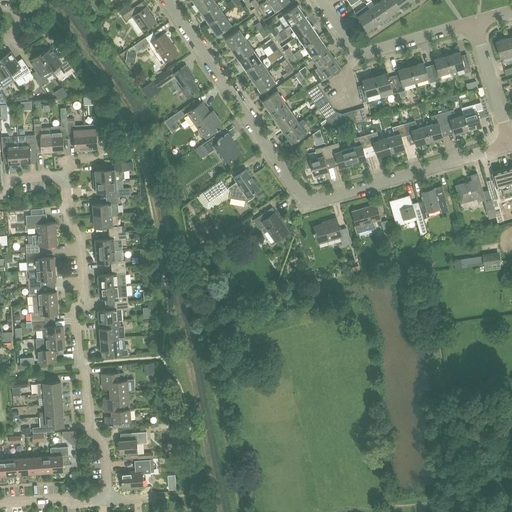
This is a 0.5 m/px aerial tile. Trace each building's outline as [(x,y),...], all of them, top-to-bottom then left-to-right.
[(199,0),(195,3),(202,14),(217,4),(214,0),(199,0)] [(256,0),(252,0),(250,2),(255,8),(260,5),(256,0)] [(288,0),(267,0),(274,10),(289,0),(288,0)] [(392,0),(380,0),(378,2),(388,16),(398,9),(392,0)] [(392,0),(398,9),(409,1),(407,0),(392,0)] [(240,2),(235,5),(240,12),(245,9),(240,2)] [(288,4),(287,2),(274,10),(276,13),(288,4)] [(388,16),(378,2),(368,9),(377,23),(388,16)] [(146,7),(141,10),(137,4),(132,8),(129,3),(118,10),(126,21),(132,16),(142,31),(156,21),(146,7)] [(202,14),(209,24),(224,13),(217,4),(202,14)] [(260,5),(255,8),(257,11),(259,14),(264,11),(260,5)] [(282,15),(289,26),(303,16),(296,5),(282,15)] [(366,6),(356,12),(358,15),(357,16),(367,30),(377,23),(368,9),(366,6)] [(224,13),(209,24),(217,35),(231,25),(224,13)] [(289,26),(296,37),(311,27),(303,16),(289,26)] [(259,22),(255,25),(259,31),(263,28),(259,22)] [(275,27),(269,30),(274,36),(279,33),(275,27)] [(296,37),(303,47),(313,40),(318,37),(311,27),(296,37)] [(263,28),(259,31),(263,38),(268,34),(263,28)] [(225,40),(231,50),(246,40),(239,29),(224,39),(225,40)] [(164,32),(151,41),(166,62),(178,53),(164,32)] [(279,33),(274,36),(278,43),(283,39),(279,33)] [(303,47),(310,58),(325,48),(320,40),(318,37),(313,40),(303,47)] [(149,44),(145,38),(133,45),(138,51),(149,44)] [(511,55),(511,54),(507,38),(495,42),(500,59),(511,55)] [(231,50),(238,60),(253,50),(246,40),(231,50)] [(274,42),(269,46),(273,52),(278,49),(274,42)] [(63,54),(58,58),(51,47),(41,54),(52,70),(59,65),(64,72),(71,67),(63,54)] [(289,48),(284,51),(288,57),(293,54),(289,48)] [(310,58),(317,68),(332,58),(325,48),(310,58)] [(278,49),(273,52),(277,58),(282,55),(278,49)] [(238,60),(245,71),(260,61),(253,50),(238,60)] [(10,51),(0,57),(0,58),(9,72),(10,74),(15,81),(31,71),(22,58),(17,61),(10,51)] [(459,51),(446,55),(451,71),(453,77),(458,75),(456,70),(464,67),(465,72),(471,70),(466,55),(461,56),(459,51)] [(135,63),(136,53),(127,52),(126,62),(135,63)] [(29,60),(36,70),(32,73),(40,86),(48,81),(46,78),(53,73),(51,70),(50,69),(41,54),(40,54),(39,53),(29,60)] [(293,54),(288,57),(293,64),(297,60),(293,54)] [(436,63),(430,65),(435,81),(441,80),(439,75),(451,71),(446,55),(434,59),(436,63)] [(0,89),(7,85),(2,77),(9,72),(0,58),(0,89)] [(332,58),(317,68),(325,79),(339,69),(332,58)] [(245,71),(253,82),(267,72),(260,61),(245,71)] [(423,62),(411,65),(415,82),(428,78),(429,83),(430,83),(435,81),(430,65),(424,67),(423,62)] [(183,66),(180,68),(177,70),(173,73),(182,86),(181,86),(188,97),(199,89),(192,79),(194,77),(186,64),(183,66)] [(283,67),(288,73),(293,70),(288,64),(283,67)] [(399,74),(394,75),(398,92),(404,90),(403,85),(415,82),(410,65),(398,69),(399,74)] [(174,77),(172,74),(169,69),(154,79),(158,84),(159,86),(174,77)] [(299,71),(294,74),(299,80),(303,77),(299,71)] [(267,72),(253,82),(260,92),(275,82),(267,72)] [(307,77),(314,83),(318,77),(311,72),(307,77)] [(387,73),(374,76),(379,92),(391,89),(393,94),(398,92),(394,75),(388,77),(387,73)] [(362,80),(364,84),(358,86),(362,102),(369,100),(367,96),(379,92),(374,76),(362,80)] [(303,77),(299,80),(303,87),(308,84),(303,77)] [(317,84),(306,92),(310,97),(321,90),(317,84)] [(146,86),(141,89),(143,93),(144,94),(150,91),(146,86)] [(321,90),(310,97),(314,103),(324,96),(321,90)] [(261,101),(269,112),(284,102),(276,91),(261,101)] [(95,99),(91,95),(87,99),(91,103),(95,99)] [(324,96),(314,103),(318,108),(328,101),(324,96)] [(460,107),(463,115),(467,130),(481,126),(479,118),(485,117),(489,116),(484,96),(479,98),(480,101),(469,105),(460,107)] [(328,101),(318,108),(321,113),(332,107),(328,101)] [(213,117),(203,102),(187,112),(203,135),(221,122),(216,115),(213,117)] [(284,102),(269,112),(276,122),(291,112),(284,102)] [(332,107),(321,113),(325,119),(335,112),(332,107)] [(363,107),(357,109),(360,122),(366,120),(363,107)] [(50,127),(50,128),(52,150),(63,150),(62,139),(68,139),(67,121),(66,108),(60,108),(61,126),(50,127)] [(297,108),(276,122),(284,133),(299,123),(295,118),(301,114),(297,108)] [(164,121),(171,132),(179,126),(175,121),(184,115),(181,109),(164,121)] [(357,109),(352,110),(355,123),(360,122),(357,109)] [(453,109),(441,113),(445,124),(451,122),(454,134),(467,130),(463,115),(455,117),(453,109)] [(352,110),(347,112),(350,124),(355,123),(352,110)] [(335,112),(325,119),(327,122),(332,129),(333,129),(344,126),(341,114),(335,112)] [(341,114),(344,126),(350,124),(347,112),(341,114)] [(432,124),(424,126),(428,137),(429,141),(443,137),(439,126),(445,124),(441,113),(430,116),(432,124)] [(94,125),(84,125),(85,148),(97,147),(96,133),(101,133),(100,119),(93,119),(94,125)] [(74,120),(67,121),(68,139),(74,139),(74,149),(85,148),(84,125),(74,126),(74,120)] [(303,120),(284,133),(291,143),(306,133),(301,126),(305,124),(303,120)] [(415,120),(403,124),(406,135),(412,133),(416,145),(429,141),(428,137),(424,126),(417,128),(415,120)] [(40,122),(33,123),(34,134),(34,137),(40,137),(41,151),(52,150),(50,128),(41,128),(40,122)] [(394,135),(386,137),(390,153),(404,149),(401,137),(406,135),(403,124),(392,127),(394,135)] [(314,133),(316,140),(323,138),(321,131),(314,133)] [(376,131),(365,135),(368,146),(374,145),(377,157),(390,153),(386,137),(379,139),(376,131)] [(228,133),(218,140),(215,135),(195,149),(200,156),(206,151),(208,154),(215,149),(225,163),(232,159),(233,159),(241,153),(228,133)] [(34,134),(17,135),(19,163),(30,162),(29,148),(35,148),(34,137),(34,134)] [(17,135),(0,136),(1,151),(7,150),(8,163),(19,163),(17,135)] [(356,146),(347,148),(352,164),(366,159),(362,148),(368,146),(365,135),(354,138),(356,146)] [(434,145),(442,143),(441,138),(426,142),(428,150),(435,148),(434,145)] [(338,143),(327,146),(330,157),(335,156),(339,167),(352,164),(347,148),(340,150),(338,143)] [(317,157),(309,159),(314,175),(327,171),(324,159),(330,157),(327,146),(315,149),(317,157)] [(113,169),(96,170),(97,181),(122,179),(124,179),(124,169),(132,169),(132,161),(112,162),(113,169)] [(505,198),(511,196),(511,166),(492,172),(496,187),(501,186),(505,198)] [(227,186),(229,188),(230,189),(229,196),(247,198),(253,193),(254,190),(257,188),(248,176),(250,175),(246,168),(233,177),(236,181),(227,186)] [(472,180),(455,185),(461,202),(472,199),(471,196),(476,195),(478,200),(484,199),(477,174),(471,175),(472,180)] [(122,179),(97,181),(98,191),(114,190),(114,196),(106,197),(120,196),(131,195),(131,187),(123,188),(122,179)] [(417,202),(422,218),(429,216),(427,212),(439,209),(440,213),(449,210),(442,185),(421,191),(424,200),(417,202)] [(208,201),(217,195),(211,186),(202,192),(208,201)] [(409,195),(389,201),(396,225),(404,223),(403,219),(415,215),(416,219),(420,235),(426,233),(422,218),(417,202),(412,203),(409,195)] [(106,203),(93,204),(94,216),(112,215),(118,214),(117,202),(120,202),(120,196),(106,197),(106,203)] [(484,201),(489,217),(490,218),(495,216),(495,215),(493,206),(492,201),(491,199),(485,201),(484,201)] [(376,204),(352,211),(356,225),(354,226),(356,233),(375,228),(373,221),(380,219),(376,204)] [(266,212),(253,220),(260,229),(264,226),(274,240),(289,230),(276,212),(269,217),(266,212)] [(54,222),(45,222),(44,214),(25,215),(26,228),(35,227),(37,229),(37,234),(55,233),(54,222)] [(112,215),(94,216),(94,227),(108,226),(108,233),(122,232),(121,225),(113,226),(112,215)] [(318,243),(340,236),(341,236),(340,230),(336,218),(327,220),(328,222),(313,226),(318,243)] [(381,222),(385,235),(392,233),(388,220),(381,222)] [(235,227),(238,231),(243,228),(240,223),(235,227)] [(341,236),(340,236),(342,246),(350,243),(346,228),(340,230),(341,236)] [(109,238),(95,239),(96,252),(115,250),(114,240),(126,239),(126,231),(122,232),(108,233),(109,238)] [(204,233),(201,232),(198,233),(198,236),(199,239),(202,240),(205,239),(206,235),(204,233)] [(25,247),(20,248),(21,253),(26,253),(39,251),(39,245),(56,243),(55,233),(37,234),(32,235),(33,242),(25,243),(25,247)] [(115,250),(96,252),(97,262),(110,261),(111,268),(126,267),(125,260),(122,260),(121,250),(115,250)] [(39,251),(26,253),(27,270),(54,267),(53,256),(40,257),(39,251)] [(482,255),(485,271),(501,269),(498,253),(482,255)] [(54,267),(27,270),(29,287),(56,285),(55,277),(54,267)] [(111,273),(98,275),(99,287),(118,285),(123,285),(126,285),(125,273),(126,273),(126,267),(111,268),(111,273)] [(56,285),(29,287),(29,296),(32,296),(32,304),(39,303),(57,302),(56,285)] [(118,285),(99,287),(100,298),(104,297),(105,304),(129,302),(131,302),(131,296),(128,296),(128,295),(124,295),(123,285),(118,285)] [(33,313),(31,313),(31,321),(55,319),(54,312),(58,311),(57,302),(39,303),(32,304),(33,313)] [(106,310),(98,310),(99,322),(104,322),(122,320),(121,309),(129,308),(129,302),(105,304),(106,310)] [(55,319),(31,321),(32,331),(41,330),(42,338),(64,336),(63,326),(55,326),(55,319)] [(105,328),(99,328),(100,340),(124,338),(123,327),(120,327),(120,321),(104,322),(105,328)] [(65,345),(64,336),(46,337),(46,344),(37,344),(38,353),(39,353),(39,359),(51,358),(50,352),(52,352),(51,346),(65,345)] [(101,351),(106,351),(107,357),(129,355),(128,349),(125,349),(124,338),(100,340),(101,351)] [(154,362),(144,363),(145,370),(150,370),(151,374),(156,373),(155,367),(154,367),(154,362)] [(109,388),(110,393),(128,391),(127,380),(119,380),(119,372),(101,374),(102,388),(109,388)] [(27,378),(11,380),(11,388),(28,386),(27,378)] [(43,383),(37,383),(37,390),(38,394),(61,392),(60,381),(43,383)] [(103,399),(104,411),(130,409),(122,409),(121,404),(129,403),(128,391),(110,393),(110,398),(103,399)] [(61,392),(38,394),(31,395),(31,399),(38,399),(38,405),(45,405),(62,403),(61,392)] [(45,405),(45,411),(39,412),(39,416),(63,414),(62,403),(45,405)] [(105,423),(113,422),(113,428),(130,427),(129,421),(131,421),(130,409),(104,411),(111,411),(112,416),(105,416),(105,423)] [(40,427),(32,428),(32,433),(54,432),(53,427),(64,426),(63,414),(39,416),(40,427)] [(132,439),(119,440),(120,452),(125,452),(126,459),(138,458),(138,453),(143,453),(143,443),(137,444),(137,443),(143,443),(143,439),(147,439),(146,431),(131,433),(132,439)] [(67,447),(50,448),(51,456),(52,471),(63,471),(63,465),(69,464),(67,447)] [(51,456),(39,457),(40,472),(52,471),(51,456)] [(28,457),(17,458),(18,474),(29,473),(28,457)] [(39,457),(28,457),(29,473),(40,472),(39,457)] [(17,458),(5,459),(6,475),(18,474),(17,458)] [(135,461),(135,472),(121,473),(122,488),(143,487),(142,473),(151,473),(150,459),(135,461)]
